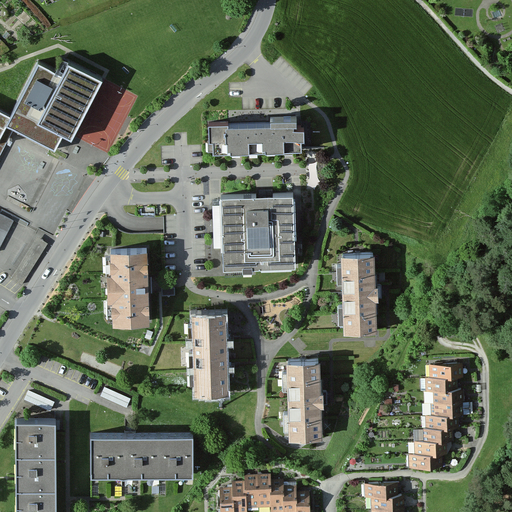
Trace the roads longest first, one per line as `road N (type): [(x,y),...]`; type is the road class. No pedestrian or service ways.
road 1 (residential): [(327,511),(330,485),(345,476),(464,473),(484,429),(481,351)]
road 2 (residential): [(268,0),(245,50),(107,185)]
road 3 (residential): [(107,185),(0,352)]
road 4 (residential): [(181,198),(186,279),(236,298)]
